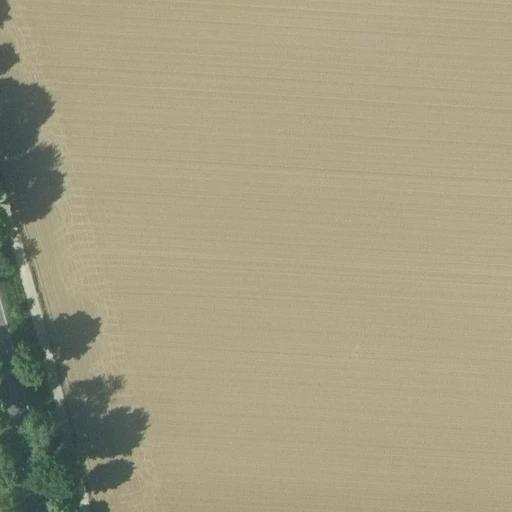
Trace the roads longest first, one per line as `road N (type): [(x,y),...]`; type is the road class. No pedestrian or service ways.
road 1 (track): [(85,511),(0,184)]
road 2 (tertiary): [(41,511),(0,346)]
